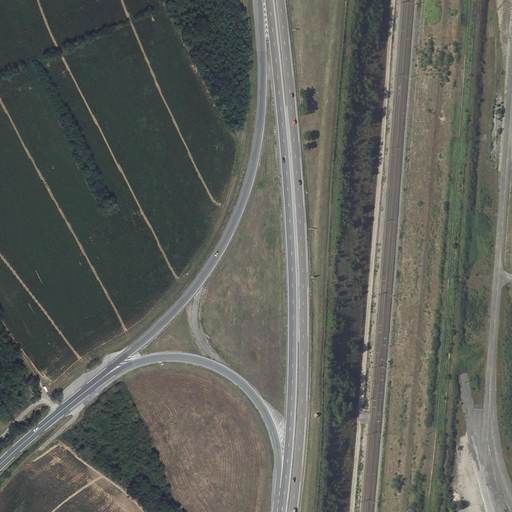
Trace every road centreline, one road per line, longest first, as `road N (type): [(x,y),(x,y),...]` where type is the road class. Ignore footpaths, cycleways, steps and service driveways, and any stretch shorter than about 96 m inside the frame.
road 1 (track): [(393,0),(350,511)]
road 2 (trunk): [(292,511),(303,297),(280,0)]
road 3 (motorway): [(269,0),(292,287),(284,488)]
road 4 (trunk): [(261,0),(259,130),(236,219),(199,282),(113,369)]
road 5 (motorway): [(113,369),(182,356),(225,371),(267,416),(284,488)]
road 6 (trunk): [(113,369),(0,464)]
